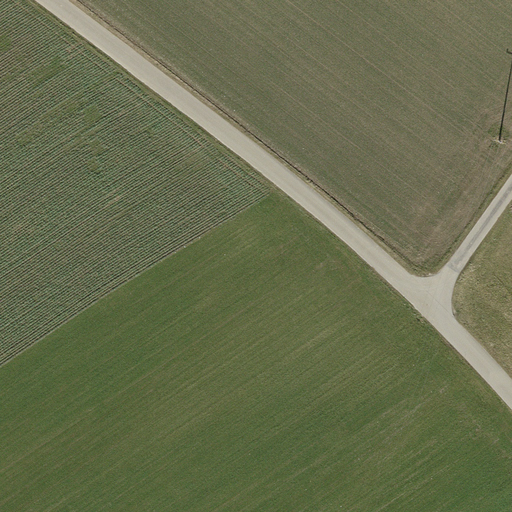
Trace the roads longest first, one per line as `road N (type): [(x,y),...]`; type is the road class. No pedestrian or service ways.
road 1 (residential): [(430,302),(280,172),(55,0)]
road 2 (residential): [(430,302),(511,189)]
road 3 (residential): [(511,393),(430,302)]
